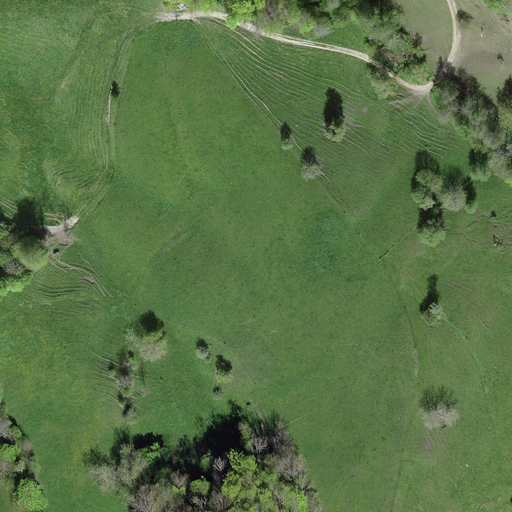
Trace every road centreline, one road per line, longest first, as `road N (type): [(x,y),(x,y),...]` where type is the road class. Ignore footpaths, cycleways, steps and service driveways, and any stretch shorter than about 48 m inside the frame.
road 1 (track): [(188,13),(161,75),(193,205),(151,256),(136,289),(116,301),(42,303),(0,325)]
road 2 (track): [(446,0),(452,55),(417,87),(333,45),(274,37),(221,15),(173,15)]
road 3 (track): [(173,15),(120,47),(105,92),(110,165),(93,195),(52,230),(0,214)]
road 4 (track): [(173,15),(103,8),(86,24),(58,85),(31,100),(0,96)]
